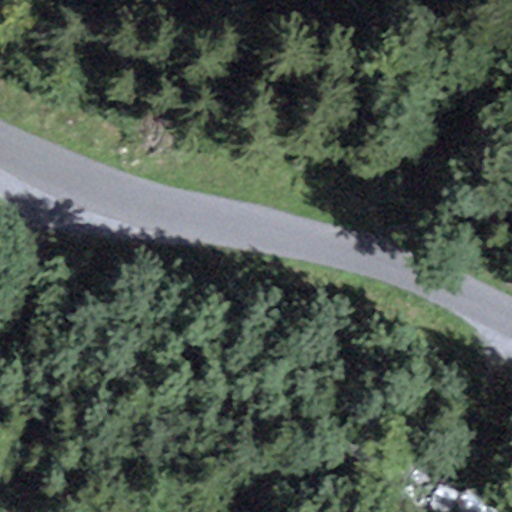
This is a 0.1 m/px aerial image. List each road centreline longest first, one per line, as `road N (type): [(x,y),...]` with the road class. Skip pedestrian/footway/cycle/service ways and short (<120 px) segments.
road 1 (unclassified): [(0,144),(174,215),(370,259),(511,320)]
road 2 (track): [(495,310),(474,511)]
